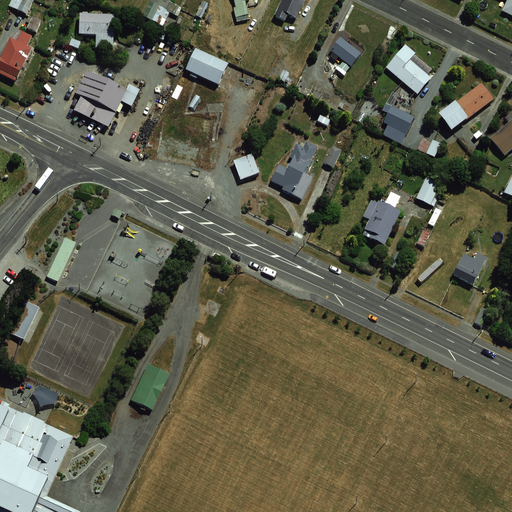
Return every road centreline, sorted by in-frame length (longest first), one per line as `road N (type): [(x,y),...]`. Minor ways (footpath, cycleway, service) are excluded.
road 1 (trunk): [(63,151),(511,371)]
road 2 (residential): [(384,0),(511,62)]
